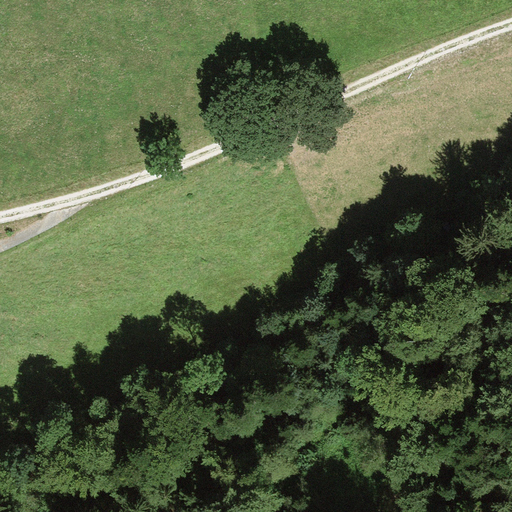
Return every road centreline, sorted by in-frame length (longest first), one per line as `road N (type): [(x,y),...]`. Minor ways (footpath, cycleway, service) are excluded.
road 1 (track): [(0,216),(71,200),(216,146),(511,21)]
road 2 (track): [(511,256),(424,318),(300,458),(220,511)]
